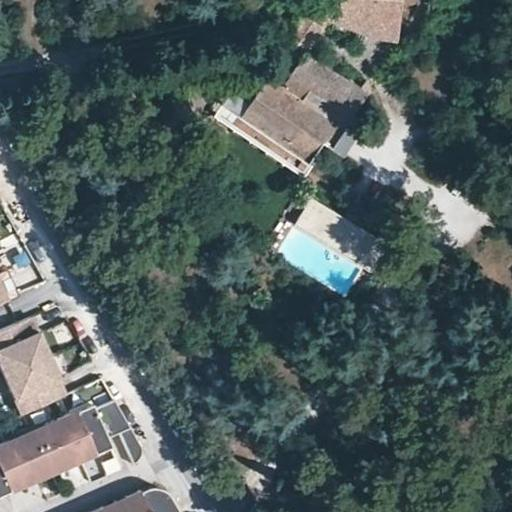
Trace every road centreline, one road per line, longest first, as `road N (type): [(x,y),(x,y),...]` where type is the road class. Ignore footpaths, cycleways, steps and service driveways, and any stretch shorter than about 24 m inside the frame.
road 1 (unknown): [(215,511),(338,402),(405,329),(436,232)]
road 2 (residential): [(73,281),(172,462)]
road 3 (residential): [(0,155),(73,281)]
road 4 (residential): [(172,462),(55,511)]
